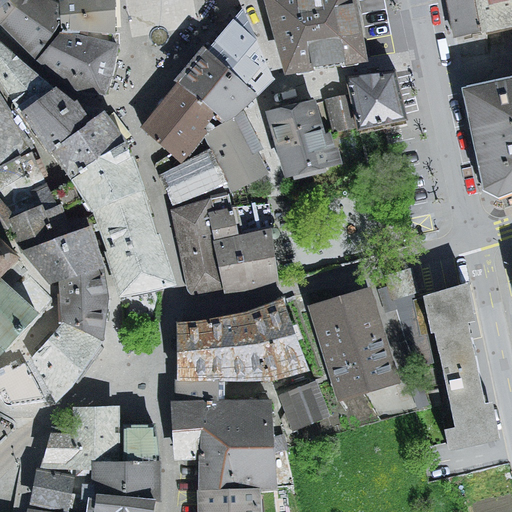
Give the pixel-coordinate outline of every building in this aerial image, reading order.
[(48,0),(0,0),(0,28),(35,61),(57,30),(57,5),(48,0)] [(115,0),(57,0),(63,35),(117,30),(115,0)] [(356,0),(262,0),(284,76),(368,61),(356,0)] [(511,0),(451,0),(459,40),(511,29),(511,0)] [(244,11),(174,82),(223,122),(243,109),(274,79),(244,11)] [(118,48),(60,35),(37,64),(77,94),(105,100),(118,48)] [(120,302),(176,296),(128,151),(103,114),(89,124),(75,109),(0,47),(0,89),(19,123),(70,189),(93,224),(120,302)] [(174,82),(138,127),(182,163),(204,136),(223,122),(174,82)] [(391,82),(346,92),(347,99),(355,133),(357,141),(402,133),(391,82)] [(490,202),(511,194),(511,82),(449,94),(471,194),(490,202)] [(347,99),(323,105),(331,137),(355,133),(347,99)] [(323,105),(266,115),(283,189),(341,175),(331,137),(323,105)] [(223,122),(204,136),(210,149),(227,184),(231,193),(269,174),(257,152),(264,149),(243,109),(223,122)] [(0,110),(0,155),(24,146),(0,110)] [(182,163),(159,174),(172,206),(227,184),(210,149),(182,163)] [(227,197),(171,213),(186,288),(189,295),(195,297),(222,294),(278,288),(270,236),(266,206),(230,211),(227,197)] [(89,237),(24,256),(39,298),(60,292),(103,281),(89,237)] [(0,353),(37,313),(2,281),(19,263),(0,244),(0,353)] [(110,308),(103,281),(60,292),(60,329),(102,350),(110,308)] [(444,444),(495,433),(464,281),(412,292),(444,444)] [(398,381),(367,285),(305,305),(336,401),(398,381)] [(216,316),(178,323),(176,384),(264,385),(309,373),(287,301),(216,316)] [(60,329),(32,360),(55,410),(76,392),(102,350),(60,329)] [(21,362),(0,373),(0,404),(11,410),(45,408),(21,362)] [(315,383),(279,396),(290,428),(327,415),(315,383)] [(68,426),(49,427),(41,461),(91,465),(93,452),(120,450),(117,404),(73,408),(68,426)] [(271,407),(174,407),(177,460),(199,460),(198,495),(274,491),(271,407)] [(154,422),(126,424),(125,452),(158,452),(154,422)] [(158,452),(93,452),(91,483),(157,489),(158,452)] [(74,473),(33,465),(29,500),(69,505),(74,473)] [(151,511),(154,493),(85,485),(82,511),(151,511)] [(257,511),(257,493),(198,495),(198,511),(257,511)]
